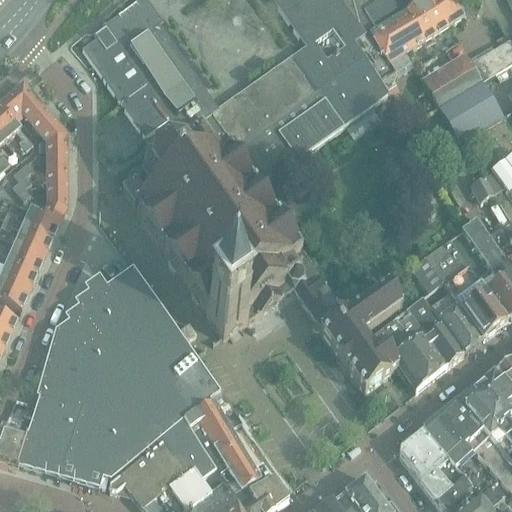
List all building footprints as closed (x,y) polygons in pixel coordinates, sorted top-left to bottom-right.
[(109,40),(168,125),(169,124),(173,131),(203,110),(234,154),(363,64),(352,48),(364,41),(347,17),(341,7),(335,0),(266,0),(305,53),(217,114),(145,13),(149,10),(143,2),(103,31),(109,40)] [(352,0),(344,5),(341,7),(347,17),(358,11),(364,7),(359,0),(352,0)] [(398,0),(384,0),(383,1),(395,20),(395,21),(403,16),(407,13),(398,0)] [(414,0),(398,0),(407,13),(419,6),(414,0)] [(452,8),(447,0),(428,0),(419,6),(407,13),(403,16),(422,47),(466,20),(456,5),(452,8)] [(383,1),(372,8),(383,27),(395,20),(383,1)] [(358,11),(347,17),(364,41),(372,35),(359,15),(366,11),(364,7),(358,11)] [(366,11),(359,15),(372,35),(384,28),(383,27),(372,8),(371,8),(366,11)] [(386,69),(422,47),(403,16),(395,21),(384,28),(372,35),(364,41),(352,48),(363,64),(383,97),(384,96),(393,91),(391,87),(393,82),(394,81),(386,69)] [(142,142),(168,125),(109,40),(98,47),(96,44),(81,55),(142,142)] [(468,65),(423,92),(434,111),(437,115),(438,115),(481,88),(511,69),(511,53),(509,46),(493,55),(490,51),(468,64),(468,65)] [(387,100),(384,96),(383,97),(363,64),(234,154),(260,190),(294,166),(295,167),(343,133),(342,132),(387,100)] [(481,88),(438,115),(459,150),(502,123),(481,88)] [(21,90),(0,107),(0,115),(9,126),(18,118),(25,127),(41,114),(21,90)] [(393,91),(384,96),(387,100),(389,103),(397,96),(393,91)] [(291,297),(318,336),(344,319),(298,255),(297,256),(290,245),(292,244),(285,235),(283,236),(275,225),(277,224),(276,221),(274,223),(266,212),(268,211),(262,201),(259,203),(252,193),(254,191),(252,189),(250,190),(229,160),(230,159),(229,157),(234,154),(203,110),(173,131),(175,134),(164,144),(163,142),(160,141),(161,145),(145,157),(143,155),(141,157),(143,159),(139,180),(121,193),(132,210),(130,211),(132,213),(134,212),(139,220),(135,223),(137,226),(138,224),(160,255),(158,256),(160,259),(162,258),(168,268),(166,270),(172,279),(175,277),(182,287),(180,288),(182,291),(184,290),(191,300),(189,302),(196,312),(198,310),(206,321),(204,322),(221,347),(291,297)] [(41,114),(25,127),(37,141),(53,128),(41,114)] [(0,115),(0,141),(5,147),(11,155),(18,150),(24,157),(31,152),(9,126),(0,115)] [(372,115),(345,135),(353,145),(380,126),(372,115)] [(53,128),(37,141),(44,149),(45,162),(64,161),(64,141),(53,128)] [(0,141),(0,171),(3,175),(8,171),(2,163),(0,161),(0,151),(5,147),(0,141)] [(492,177),(482,184),(492,201),(495,208),(507,228),(506,228),(511,238),(511,158),(491,174),(492,177)] [(64,161),(45,162),(45,191),(65,191),(64,161)] [(26,168),(20,174),(25,180),(32,175),(26,168)] [(13,179),(19,186),(25,180),(20,174),(13,179)] [(482,184),(469,191),(479,208),(492,201),(482,184)] [(30,200),(19,186),(12,192),(23,205),(30,200)] [(46,210),(41,221),(58,228),(65,212),(65,191),(45,191),(46,210)] [(495,208),(489,212),(501,232),(506,228),(507,228),(495,208)] [(6,217),(3,224),(51,245),(58,228),(41,221),(29,215),(23,229),(13,225),(15,221),(6,217)] [(3,224),(0,230),(0,233),(8,237),(10,233),(19,237),(14,249),(43,262),(51,245),(3,224)] [(459,239),(447,247),(475,286),(505,328),(508,325),(510,328),(511,326),(511,289),(507,282),(510,280),(473,228),(459,239)] [(501,232),(488,241),(492,248),(511,274),(511,238),(506,228),(501,232)] [(422,265),(447,299),(481,346),(481,347),(505,329),(447,247),(422,265)] [(0,263),(36,279),(43,262),(14,249),(13,252),(10,260),(0,255),(0,263)] [(0,263),(0,286),(27,298),(36,279),(0,263)] [(19,454),(14,470),(18,471),(45,479),(50,461),(109,478),(112,481),(108,484),(110,485),(151,451),(181,426),(184,424),(212,407),(223,399),(132,272),(131,272),(133,276),(124,283),(121,284),(120,285),(123,288),(117,292),(110,297),(100,282),(85,292),(89,298),(85,301),(77,306),(77,307),(76,306),(75,307),(76,309),(78,312),(77,313),(64,323),(68,327),(62,331),(56,336),(51,353),(35,409),(34,410),(31,421),(29,427),(25,443),(23,442),(19,454)] [(0,307),(20,316),(27,298),(0,286),(0,307)] [(344,319),(318,336),(317,337),(337,365),(334,366),(342,377),(344,375),(361,400),(395,375),(370,341),(365,345),(361,339),(399,311),(384,290),(344,319)] [(447,299),(427,314),(461,361),(463,360),(481,346),(447,299)] [(405,316),(404,316),(446,373),(446,372),(461,361),(427,314),(420,305),(405,316)] [(404,316),(370,341),(395,375),(398,373),(415,397),(446,373),(404,316)] [(0,338),(9,343),(16,326),(15,325),(0,318),(0,338)] [(199,336),(191,326),(182,332),(190,342),(199,336)] [(0,357),(2,358),(9,343),(0,338),(0,357)] [(511,364),(492,380),(511,406),(511,364)] [(483,386),(474,394),(505,433),(508,431),(511,438),(511,406),(492,380),(483,386)] [(474,394),(455,409),(492,450),(511,472),(511,473),(511,438),(508,431),(505,433),(474,394)] [(154,454),(109,491),(109,497),(115,498),(117,497),(118,499),(119,498),(130,501),(138,511),(276,511),(286,505),(260,471),(253,475),(229,435),(242,426),(223,399),(212,407),(184,424),(181,426),(151,451),(154,454)] [(26,408),(23,418),(31,421),(34,410),(26,408)] [(491,452),(492,450),(455,409),(436,425),(451,443),(459,450),(459,459),(476,478),(480,474),(467,460),(484,445),(491,452)] [(4,432),(0,443),(0,466),(14,470),(19,454),(23,442),(25,443),(29,427),(8,421),(4,432)] [(494,491),(480,474),(476,478),(459,459),(459,450),(451,443),(436,425),(420,438),(458,482),(473,500),(481,511),(494,511),(501,508),(490,495),(494,491)] [(399,454),(398,461),(399,461),(433,506),(458,482),(420,438),(400,454),(399,454)] [(458,482),(433,506),(437,511),(504,511),(501,508),(494,511),(481,511),(473,500),(458,482)] [(345,498),(329,510),(331,511),(389,511),(388,511),(375,493),(370,492),(364,484),(345,498)]
